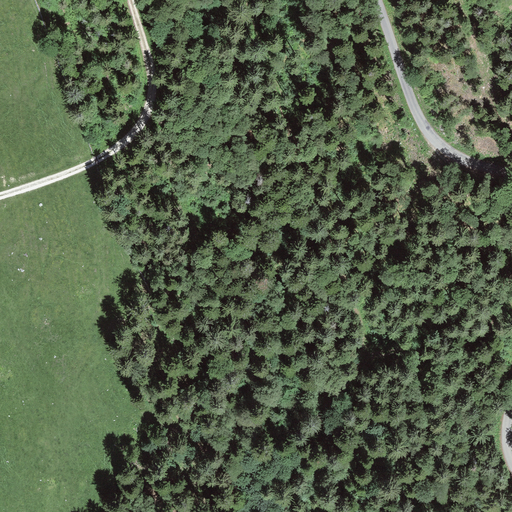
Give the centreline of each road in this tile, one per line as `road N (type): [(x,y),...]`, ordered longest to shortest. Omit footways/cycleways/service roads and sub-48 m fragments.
road 1 (track): [(511,270),(494,321),(472,345),(446,356),(395,349),(363,361),(300,452),(291,511)]
road 2 (track): [(0,195),(96,160),(137,129),(152,82),(131,0)]
road 3 (unclassified): [(511,174),(459,158),(430,134),(377,0)]
